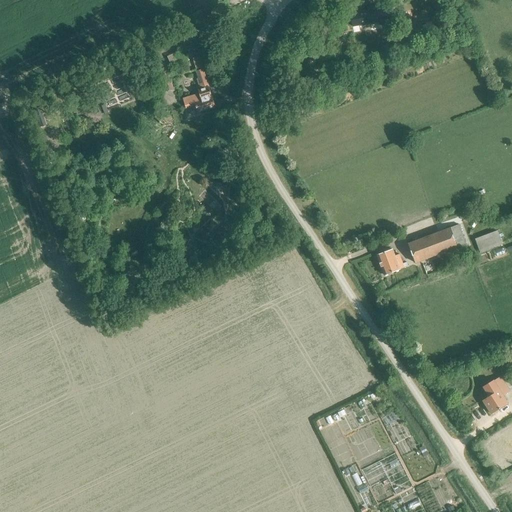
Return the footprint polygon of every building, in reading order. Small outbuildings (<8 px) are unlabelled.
[(389,8),(382,9),(381,5),(363,8),(364,12),(350,15),(352,26),(378,21),(379,25),(391,23),(389,8)] [(171,70),(172,76),(189,71),(187,61),(177,64),(178,68),(171,70)] [(158,69),(165,92),(174,89),(168,67),(158,69)] [(197,112),(215,107),(203,69),(196,72),(201,89),(198,90),(199,94),(183,99),(185,108),(195,105),(197,112)] [(407,244),(414,264),(464,246),(457,226),(407,244)] [(474,240),(479,254),(502,245),(496,231),(474,240)] [(398,255),(394,256),(392,250),(376,256),(383,276),(403,268),(398,255)] [(483,400),(491,414),(507,403),(501,393),(504,391),(500,384),(494,387),(496,392),(483,400)]
